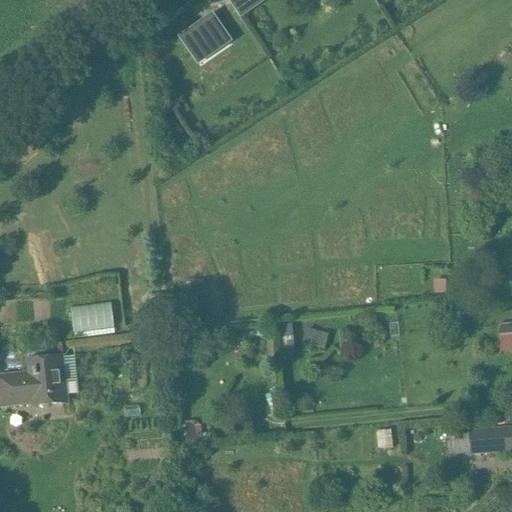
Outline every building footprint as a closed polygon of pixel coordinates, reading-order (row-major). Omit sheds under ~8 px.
[(267,0),(228,0),(241,19),(268,1),(267,0)] [(220,53),(200,25),(179,39),(198,68),(220,53)] [(437,160),(429,160),(429,170),(438,170),(437,160)] [(511,329),(500,330),(502,355),(511,354),(511,329)] [(325,353),(329,338),(317,335),(313,350),(325,353)] [(35,403),(35,407),(66,403),(62,360),(29,364),(31,375),(0,379),(0,395),(1,407),(35,403)] [(193,427),(177,429),(179,445),(195,444),(193,427)] [(511,428),(469,431),(469,434),(471,454),(471,457),(511,453),(511,428)] [(152,483),(161,482),(161,473),(151,473),(152,483)]
